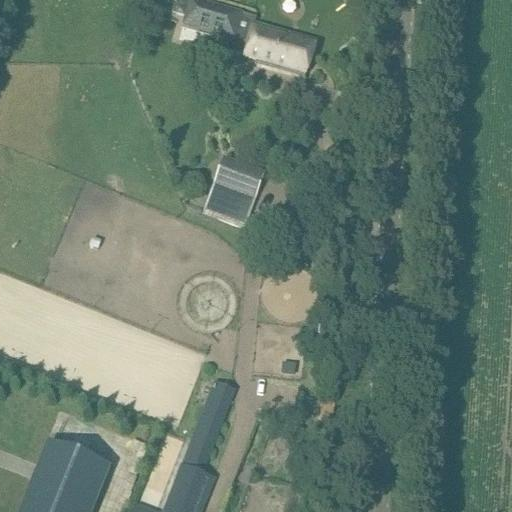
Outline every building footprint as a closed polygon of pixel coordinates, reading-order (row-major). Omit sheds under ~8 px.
[(190,1),(183,26),(247,44),(243,58),(256,62),(255,65),(304,80),(317,43),(254,25),(256,20),(190,1)] [(224,161),(215,185),(203,216),(242,232),(262,176),(224,161)] [(323,265),(325,252),(314,251),(312,263),(323,265)] [(165,511),(201,511),(213,482),(201,477),(235,392),(215,385),(165,511)] [(53,452),(28,511),(93,511),(109,474),(53,452)]
